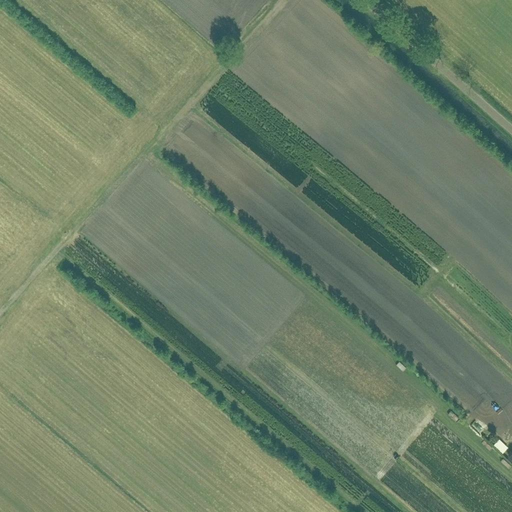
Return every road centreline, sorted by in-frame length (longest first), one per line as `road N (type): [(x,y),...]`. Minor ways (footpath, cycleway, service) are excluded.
road 1 (track): [(0,312),(284,0)]
road 2 (unclassified): [(511,128),(367,0)]
